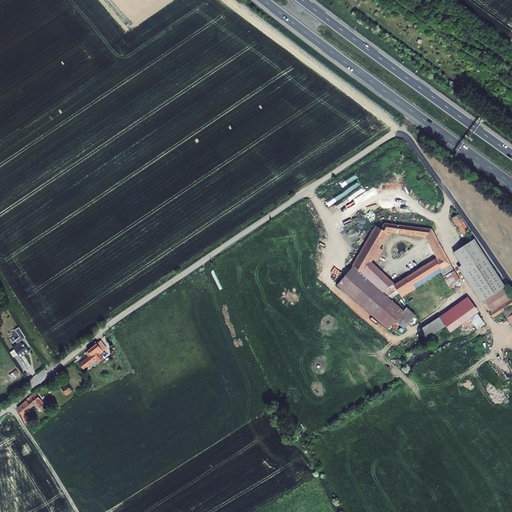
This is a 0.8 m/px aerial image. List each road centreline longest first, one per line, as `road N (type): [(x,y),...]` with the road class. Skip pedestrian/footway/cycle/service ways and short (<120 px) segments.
road 1 (residential): [(0,414),(132,308),(394,133),(411,140),(511,285)]
road 2 (motorway): [(263,0),(511,183)]
road 3 (motorway): [(511,154),(301,0)]
road 4 (track): [(394,0),(511,88)]
road 5 (track): [(346,0),(456,80)]
road 6 (track): [(77,511),(12,406)]
